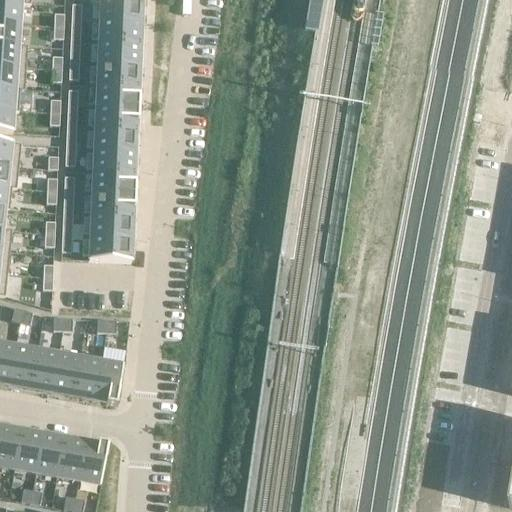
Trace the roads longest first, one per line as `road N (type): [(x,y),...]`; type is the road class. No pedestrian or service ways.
road 1 (residential): [(139,432),(188,0)]
road 2 (residential): [(511,175),(458,511)]
road 3 (residential): [(0,407),(139,432)]
